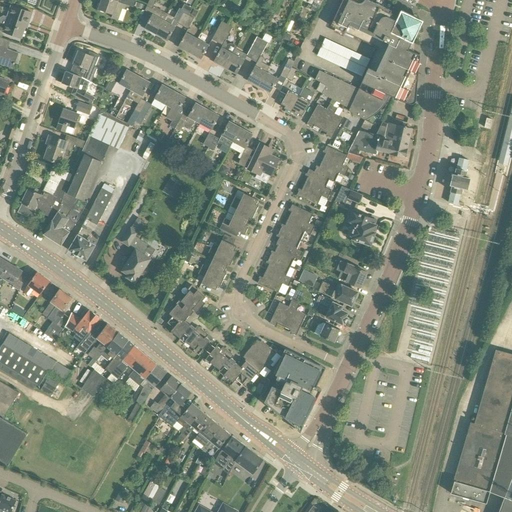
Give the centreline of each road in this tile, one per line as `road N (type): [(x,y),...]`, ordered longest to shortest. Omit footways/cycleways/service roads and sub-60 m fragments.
road 1 (residential): [(351,366),(260,325),(241,295),(239,280),(297,159),(290,134),(135,47),(66,25)]
road 2 (secondary): [(298,462),(0,229)]
road 3 (unclassified): [(351,366),(417,199),(446,7)]
road 4 (unknown): [(80,284),(124,187),(118,161),(104,170),(56,267)]
road 5 (residential): [(0,210),(66,25)]
